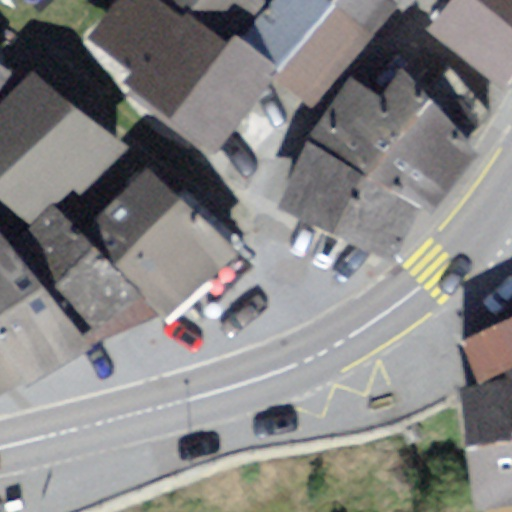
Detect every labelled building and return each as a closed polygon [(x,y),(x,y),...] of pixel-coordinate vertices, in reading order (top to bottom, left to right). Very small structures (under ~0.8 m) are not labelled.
[(134,74),(214,140),(276,64),(245,39),(234,30),(224,42),(173,0),(122,0),(98,30),(141,65),(134,74)] [(173,0),(224,42),(234,30),(258,0),(173,0)] [(368,32),(328,0),(276,0),(245,39),(276,64),(315,96),(368,32)] [(394,0),(393,0),(328,0),(368,32),(394,0)] [(511,58),(511,0),(451,0),(436,19),(502,72),(511,58)] [(0,77),(8,68),(0,60),(0,77)] [(119,146),(32,64),(0,98),(0,184),(36,218),(75,177),(83,184),(119,146)] [(352,77),(316,132),(374,168),(423,94),(395,75),(381,96),(352,77)] [(423,94),(374,168),(427,203),(463,148),(439,132),(452,112),(423,94)] [(427,203),(374,168),(316,132),(282,183),(392,256),(427,203)] [(204,273),(230,250),(154,165),(128,189),(204,273)] [(92,221),(168,305),(204,273),(128,189),(92,221)] [(129,286),(61,204),(22,236),(89,319),(129,286)] [(0,223),(0,331),(23,365),(28,373),(79,339),(0,223)] [(511,314),(467,338),(484,369),(511,355),(511,314)] [(0,380),(23,365),(0,331),(0,380)] [(472,436),(511,430),(511,381),(465,389),(472,436)] [(511,491),(511,430),(472,436),(481,496),(511,491)]
